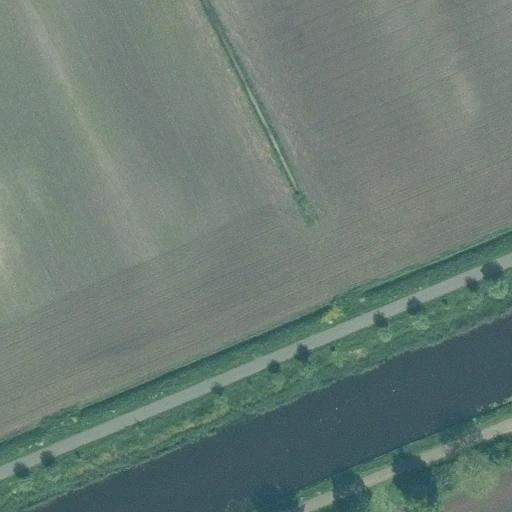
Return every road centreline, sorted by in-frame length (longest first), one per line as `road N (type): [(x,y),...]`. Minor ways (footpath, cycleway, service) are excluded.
road 1 (unclassified): [(0,471),(511,259)]
road 2 (unclassified): [(295,511),(511,423)]
